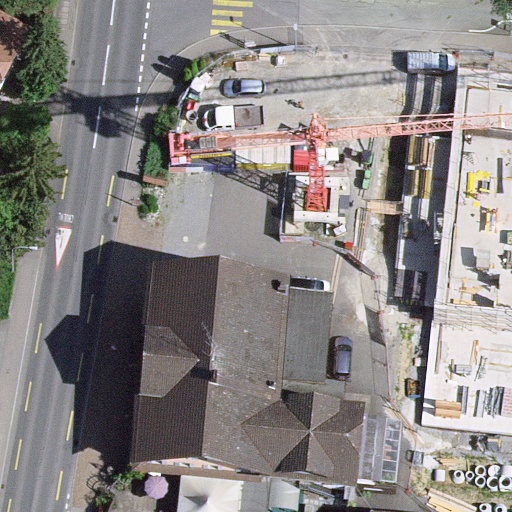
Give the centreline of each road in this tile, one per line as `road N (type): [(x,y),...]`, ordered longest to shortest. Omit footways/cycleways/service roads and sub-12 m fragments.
road 1 (secondary): [(37,511),(83,269),(114,0)]
road 2 (residential): [(370,0),(511,9)]
